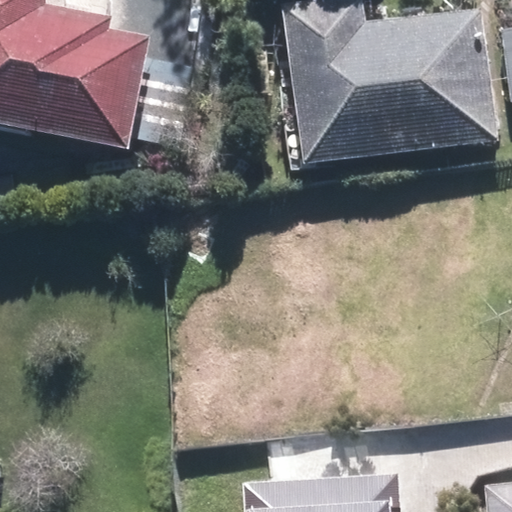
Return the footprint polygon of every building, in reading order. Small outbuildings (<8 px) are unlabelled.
[(0,0),(0,136),(124,159),(126,148),(181,157),(195,78),(141,68),(145,49),(103,41),(106,27),(38,16),(41,0),(0,0)] [(361,33),(358,7),(282,16),(301,173),(493,150),(478,19),(361,33)] [(511,35),(498,37),(508,113),(511,112),(511,35)] [(239,491),(240,511),(399,511),(397,481),(239,491)] [(511,511),(511,492),(485,496),(486,511),(511,511)]
